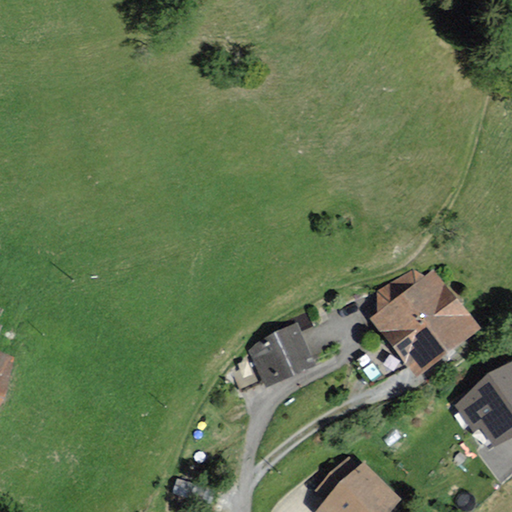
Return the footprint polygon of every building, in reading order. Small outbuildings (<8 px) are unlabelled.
[(478,329),(435,273),(421,283),(412,271),(380,295),(390,309),(378,319),(391,336),(419,373),(436,361),(478,329)] [(309,355),(297,327),(253,347),(268,381),(306,364),(303,358),(309,355)] [(0,387),(10,362),(0,358),(0,387)] [(511,366),(460,404),(490,446),(511,430),(511,366)] [(384,511),(397,499),(364,466),(318,511),(384,511)]
